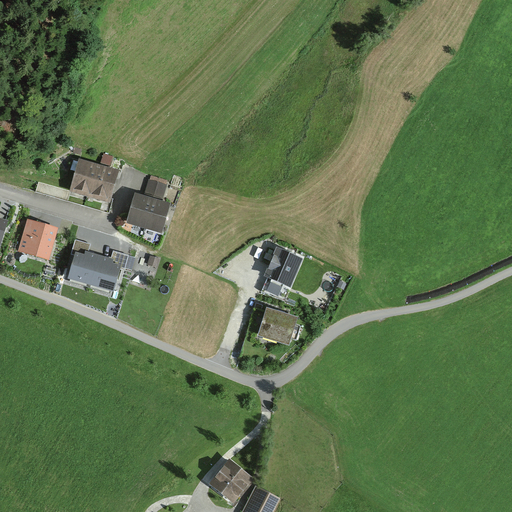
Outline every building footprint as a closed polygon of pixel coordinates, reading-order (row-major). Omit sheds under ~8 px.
[(91,195),(98,167),(80,162),(73,190),(91,195)] [(108,200),(116,172),(98,167),(91,195),(108,200)] [(128,222),(145,228),(158,184),(150,182),(145,198),(136,195),(128,222)] [(158,184),(145,228),(161,232),(169,204),(161,202),(166,186),(158,184)] [(52,233),(24,224),(15,254),(43,263),(52,233)] [(303,263),(278,252),(266,279),(291,290),(303,263)] [(71,278),(92,284),(99,259),(77,253),(71,278)] [(92,284),(113,290),(120,265),(99,259),(92,284)] [(296,321),(265,312),(257,339),(288,348),(296,321)] [(253,483),(228,464),(209,489),(234,508),(253,483)] [(276,511),(282,501),(261,491),(250,511),(276,511)]
